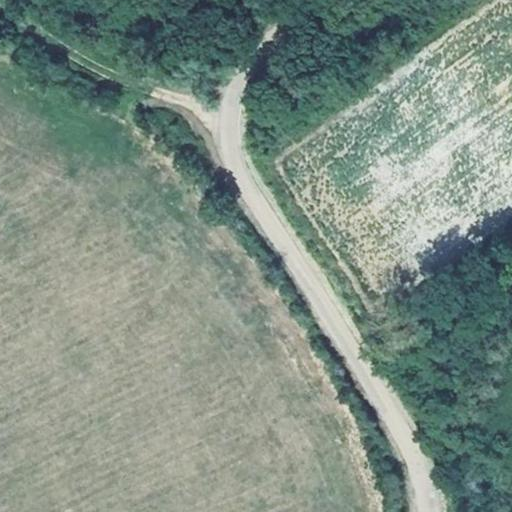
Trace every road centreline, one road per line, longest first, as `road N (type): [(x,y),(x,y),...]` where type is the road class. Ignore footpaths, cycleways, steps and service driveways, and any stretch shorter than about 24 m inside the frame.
road 1 (unclassified): [(303,0),(261,46),(238,104),(233,152),(381,404),(411,464),(422,511)]
road 2 (track): [(0,7),(113,78),(191,114),(235,124)]
